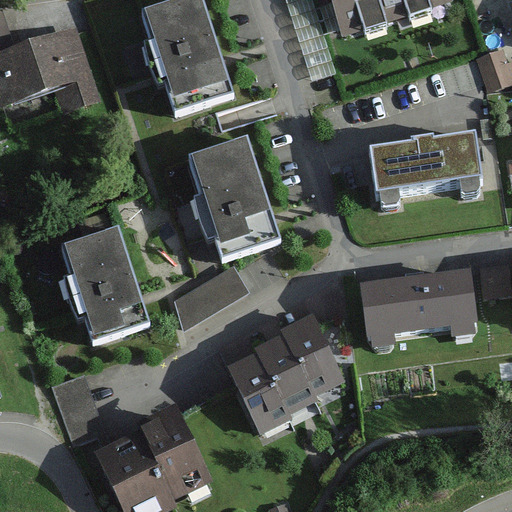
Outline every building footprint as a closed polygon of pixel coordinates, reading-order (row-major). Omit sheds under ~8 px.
[(451,0),(333,0),(348,40),(453,4),(451,0)] [(203,3),(144,24),(178,124),(238,103),(203,3)] [(4,18),(0,19),(0,102),(3,111),(62,91),(71,117),(102,107),(77,33),(16,53),(4,18)] [(511,49),(510,46),(479,61),(496,95),(511,87),(511,49)] [(477,143),(367,162),(375,211),(486,192),(477,143)] [(251,147),(192,166),(224,267),(283,249),(251,147)] [(121,237),(66,255),(97,350),(151,332),(121,237)] [(237,267),(174,302),(190,330),(253,295),(237,267)] [(481,272),(486,301),(511,296),(511,294),(508,268),(481,272)] [(473,283),(367,299),(373,344),(480,328),(473,283)] [(284,339),(286,343),(313,400),(342,386),(313,325),(284,339)] [(316,404),(313,400),(286,343),(258,357),(260,362),(287,418),(316,404)] [(287,418),(260,362),(233,375),(262,435),(289,422),(287,418)] [(104,435),(84,378),(53,389),(73,446),(104,435)] [(145,450),(104,467),(122,511),(175,511),(171,502),(209,487),(181,420),(140,437),(145,450)]
